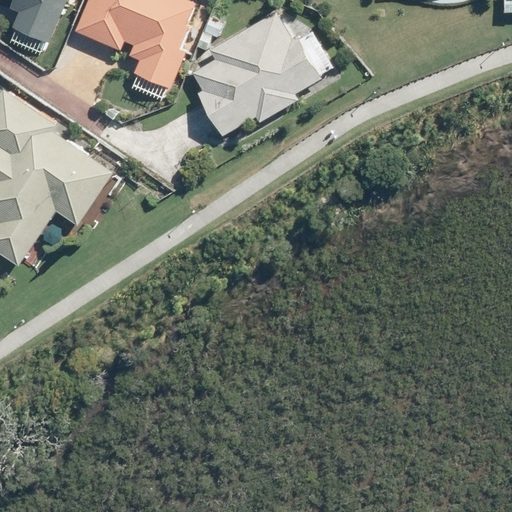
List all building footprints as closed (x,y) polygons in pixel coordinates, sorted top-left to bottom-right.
[(13,0),(11,4),(21,9),(15,25),(51,41),(68,0),(13,0)] [(133,52),(144,56),(137,72),(174,87),(190,50),(181,47),(191,24),(188,22),(198,0),(196,0),(91,0),(79,29),(124,48),(128,38),(138,43),(133,52)] [(219,58),(196,71),(206,89),(201,92),(225,133),(259,114),(263,121),(301,99),(297,92),(325,77),(301,32),(294,36),(279,9),(214,47),(219,58)] [(206,31),(201,47),(209,50),(214,34),(206,31)] [(0,221),(0,222),(0,249),(22,264),(59,210),(80,225),(116,171),(56,130),(61,123),(9,87),(0,100),(0,221)]
